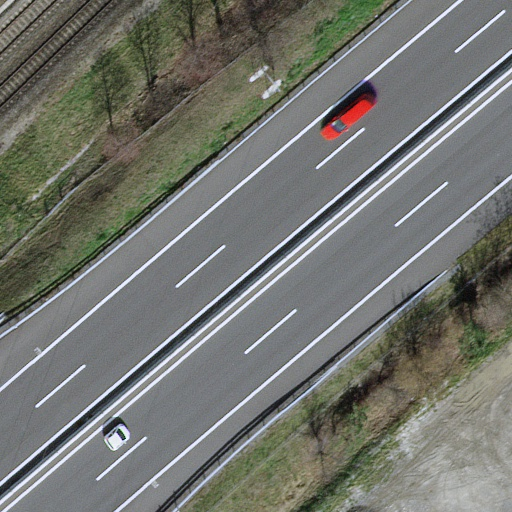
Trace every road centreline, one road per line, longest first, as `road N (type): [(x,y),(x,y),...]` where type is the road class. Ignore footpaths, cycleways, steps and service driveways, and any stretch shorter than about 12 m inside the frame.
road 1 (motorway): [(511,1),(0,437)]
road 2 (motorway): [(62,511),(511,131)]
